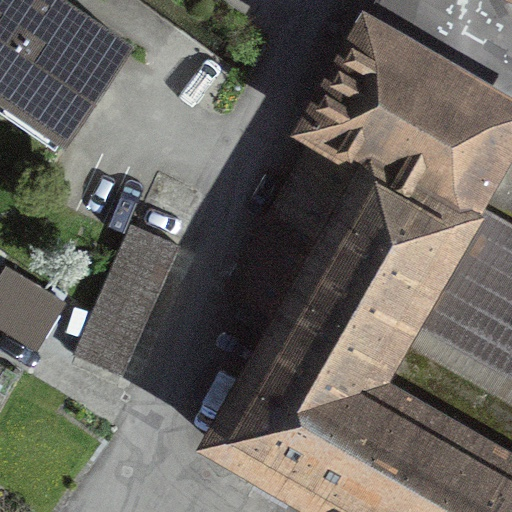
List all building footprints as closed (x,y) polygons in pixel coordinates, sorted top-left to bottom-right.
[(0,0),(0,91),(64,135),(124,47),(54,0),(0,0)] [(511,0),(378,0),(305,129),(317,135),(511,135),(511,133),(511,0)] [(511,511),(511,135),(317,135),(232,284),(284,314),(210,442),(334,511),(511,511)] [(76,357),(121,375),(178,245),(131,225),(76,357)] [(0,267),(0,313),(42,336),(67,289),(6,256),(0,267)]
